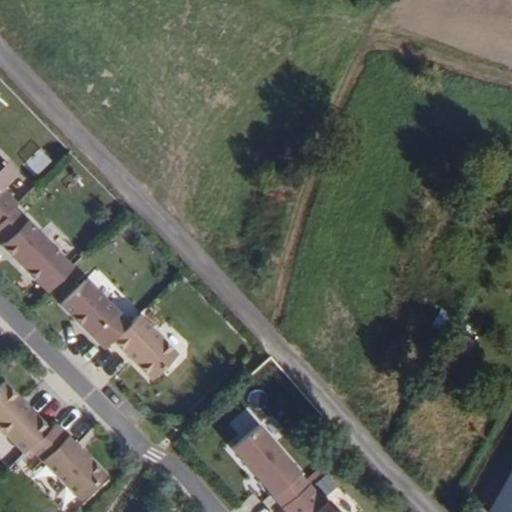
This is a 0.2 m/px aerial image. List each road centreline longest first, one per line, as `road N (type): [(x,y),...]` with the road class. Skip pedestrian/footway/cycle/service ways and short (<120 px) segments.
road 1 (track): [(0,47),(437,511)]
road 2 (residential): [(155,453),(0,293)]
